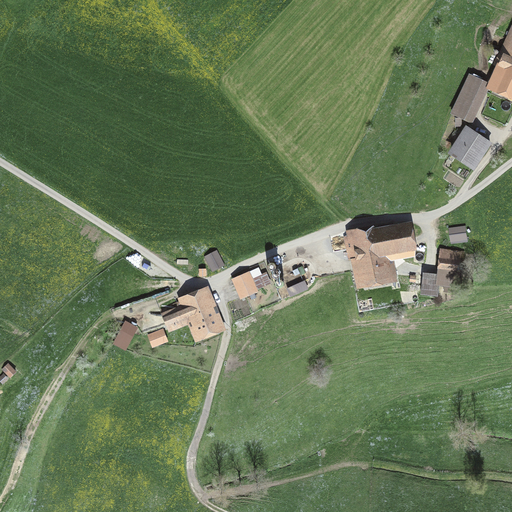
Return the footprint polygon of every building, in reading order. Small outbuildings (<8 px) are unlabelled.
[(511,47),(494,88),(511,95),(511,47)] [(452,113),(470,121),(487,83),(469,75),(452,113)] [(452,154),(473,168),(488,146),(467,132),(452,154)] [(446,224),(446,239),(463,239),(462,223),(446,224)] [(360,259),(365,284),(393,279),(390,261),(386,262),(386,260),(414,256),(416,247),(411,225),(394,228),(393,224),(355,232),(356,236),(346,239),(350,261),(360,259)] [(168,247),(170,261),(187,259),(185,244),(168,247)] [(212,270),(225,264),(218,248),(204,255),(212,270)] [(464,252),(442,250),(439,277),(424,276),(422,293),(438,295),(439,285),(459,287),(461,272),(462,272),(464,252)] [(285,266),(292,287),(324,276),(317,255),(285,266)] [(234,279),(242,297),(256,291),(248,273),(234,279)] [(199,337),(220,328),(205,291),(184,300),(187,305),(162,315),(168,330),(192,320),(199,337)] [(126,321),(113,344),(125,350),(137,327),(126,321)] [(161,343),(158,334),(150,338),(153,347),(161,343)] [(2,369),(11,377),(16,372),(8,363),(2,369)] [(0,377),(0,380),(2,383),(8,378),(4,374),(0,377)]
